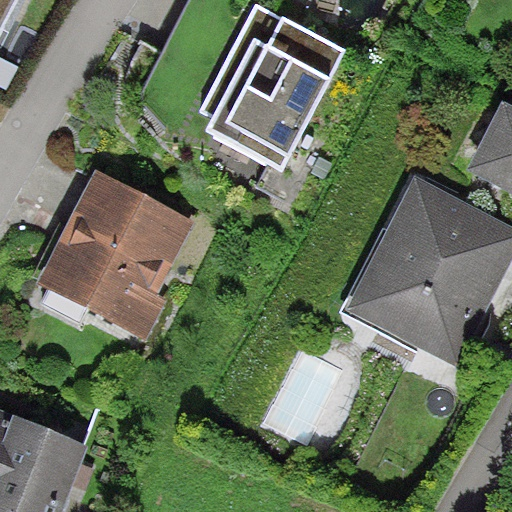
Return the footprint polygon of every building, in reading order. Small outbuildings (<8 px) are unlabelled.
[(0,0),(0,25),(12,0),(0,0)] [(341,54),(256,11),(211,99),(225,105),(210,134),(282,170),(341,54)] [(511,113),(499,108),(468,180),(511,199),(511,113)] [(98,174),(39,288),(143,342),(164,303),(155,298),(194,224),(98,174)] [(511,231),(408,182),(343,317),(459,373),(511,263),(511,231)] [(0,511),(62,511),(87,450),(47,435),(17,424),(0,416),(0,511)]
